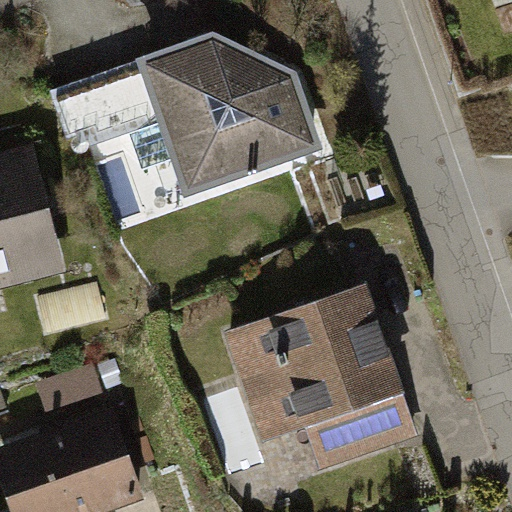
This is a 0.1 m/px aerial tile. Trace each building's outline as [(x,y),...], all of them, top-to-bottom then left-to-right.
[(237,46),(74,98),(98,172),(181,146),(203,216),(335,175),(303,74),(237,46)] [(52,156),(0,171),(0,290),(84,266),(52,156)] [(384,295),(251,348),(311,495),(444,442),(384,295)] [(101,359),(42,376),(51,407),(110,390),(101,359)] [(163,511),(137,421),(13,456),(29,511),(163,511)]
